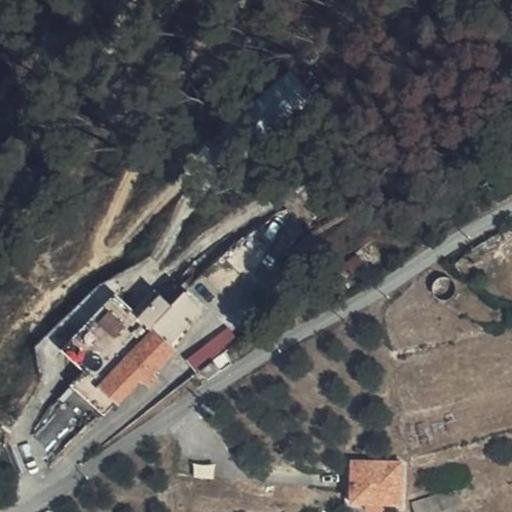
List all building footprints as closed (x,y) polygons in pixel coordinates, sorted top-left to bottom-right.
[(266,136),(314,93),(293,69),(245,113),(266,136)] [(149,384),(176,353),(171,348),(191,326),(161,298),(140,319),(117,297),(65,351),(86,371),(75,386),(108,415),(143,380),(149,384)] [(223,371),(217,363),(204,371),(211,380),(223,371)] [(403,502),(404,461),(355,460),(354,500),(403,502)] [(438,511),(454,508),(449,491),(417,500),(420,511),(438,511)]
